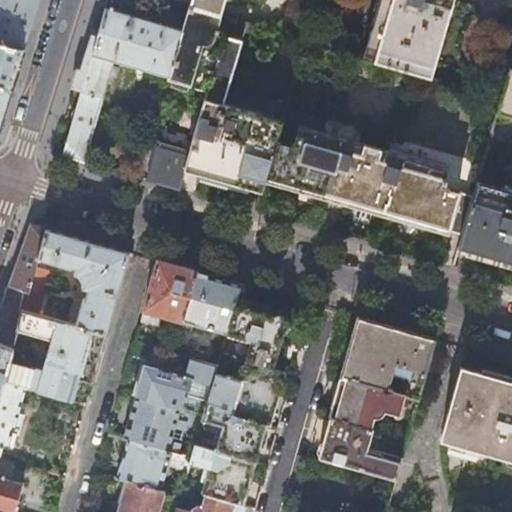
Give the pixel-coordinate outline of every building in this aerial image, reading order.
[(0,0),(0,43),(23,50),(38,0),(0,0)] [(189,0),(188,3),(220,13),(223,0),(189,0)] [(316,0),(289,0),(281,30),(305,37),(316,0)] [(380,0),(364,59),(431,77),(453,0),(380,0)] [(97,34),(92,33),(84,56),(74,88),(82,91),(77,107),(74,108),(71,111),(71,116),(73,120),(62,156),(83,162),(115,59),(139,66),(171,76),(170,80),(206,91),(222,33),(228,15),(220,13),(188,3),(181,29),(106,6),(97,34)] [(241,39),(222,33),(206,91),(189,151),(183,168),(185,169),(227,181),(262,191),(265,179),(277,138),(282,119),(222,102),(241,39)] [(0,87),(10,90),(23,50),(0,43),(0,87)] [(511,116),(511,66),(501,98),(497,112),(511,116)] [(0,121),(10,90),(0,87),(0,121)] [(277,138),(265,179),(324,196),(401,218),(462,235),(474,195),(441,185),(446,168),(386,150),(389,136),(363,128),(358,142),(299,125),(294,143),(277,138)] [(183,168),(189,151),(153,140),(142,179),(166,186),(179,189),(185,169),(183,168)] [(504,191),(477,183),(474,195),(462,235),(459,247),(504,260),(511,262),(511,188),(505,187),(504,191)] [(38,258),(46,228),(32,224),(10,285),(29,292),(35,268),(38,258)] [(118,291),(129,252),(46,228),(38,258),(71,267),(72,265),(77,267),(75,273),(80,275),(84,281),(83,286),(89,288),(86,299),(84,298),(76,325),(106,333),(118,291)] [(182,320),(196,271),(174,265),(157,260),(140,321),(152,324),(156,312),(182,320)] [(29,292),(23,310),(40,315),(43,302),(39,301),(48,272),(35,268),(29,292)] [(235,302),(240,284),(212,275),(196,271),(182,320),(177,335),(186,338),(190,324),(220,333),(219,337),(224,339),(226,333),(235,302)] [(29,292),(10,285),(0,312),(0,343),(13,348),(18,329),(23,310),(29,292)] [(245,360),(271,368),(278,343),(285,317),(267,312),(235,302),(226,333),(249,341),(244,360),(245,360)] [(402,393),(417,397),(433,338),(392,327),(358,317),(349,345),(340,376),(392,390),(393,387),(390,386),(393,375),(406,379),(402,393)] [(77,377),(92,381),(99,359),(106,333),(76,325),(59,320),(53,339),(18,329),(13,348),(4,380),(26,387),(70,399),(77,377)] [(134,342),(131,355),(158,362),(161,350),(134,342)] [(0,343),(0,392),(4,380),(13,348),(0,343)] [(140,376),(135,395),(190,410),(203,414),(205,406),(215,372),(216,367),(190,359),(185,377),(143,364),(140,376)] [(239,380),(275,390),(275,388),(278,389),(280,380),(282,374),(280,373),(281,371),(271,368),(245,360),(239,380)] [(511,381),(461,367),(441,439),(511,458),(511,381)] [(205,406),(265,423),(270,407),(275,390),(239,380),(215,372),(205,406)] [(329,416),(370,428),(380,431),(386,411),(411,418),(417,397),(402,393),(392,390),(340,376),(334,398),(329,416)] [(0,448),(1,446),(6,447),(11,430),(14,431),(14,429),(19,430),(22,422),(24,413),(19,412),(26,387),(4,380),(0,392),(0,448)] [(128,439),(177,453),(186,421),(177,419),(179,413),(188,415),(190,410),(135,395),(129,416),(123,437),(128,439)] [(214,449),(254,461),(260,442),(265,423),(205,406),(203,414),(200,424),(213,428),(215,424),(218,429),(214,442),(215,446),(214,449)] [(318,456),(394,478),(400,456),(368,447),(372,436),(369,431),(370,428),(329,416),(322,439),(318,456)] [(116,478),(126,480),(159,490),(166,464),(176,466),(175,468),(186,471),(189,460),(190,457),(177,453),(128,439),(122,460),(116,478)] [(205,493),(242,504),(249,480),(254,461),(214,449),(194,444),(190,457),(189,460),(205,465),(201,480),(205,481),(202,492),(205,493)] [(0,509),(9,511),(15,511),(19,500),(24,483),(0,476),(0,509)] [(174,511),(177,506),(180,496),(159,490),(126,480),(119,505),(116,511),(174,511)] [(174,511),(239,511),(242,504),(205,493),(201,505),(197,504),(191,507),(191,510),(177,506),(174,511)]
